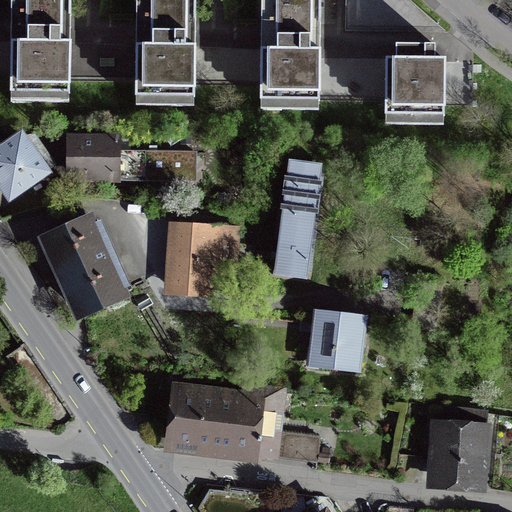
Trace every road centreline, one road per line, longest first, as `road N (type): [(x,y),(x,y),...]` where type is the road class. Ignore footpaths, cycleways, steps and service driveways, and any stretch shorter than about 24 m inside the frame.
road 1 (residential): [(122,456),(511,506)]
road 2 (primary): [(0,274),(122,456)]
road 3 (residential): [(0,444),(122,456)]
